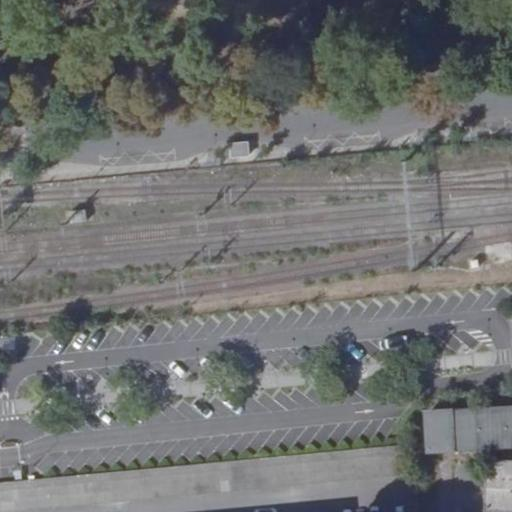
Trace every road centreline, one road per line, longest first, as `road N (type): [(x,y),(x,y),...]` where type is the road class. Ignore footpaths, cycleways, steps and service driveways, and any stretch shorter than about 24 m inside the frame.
road 1 (tertiary): [(511,100),(0,141)]
road 2 (residential): [(0,56),(213,37),(338,0)]
road 3 (unknown): [(278,511),(432,494),(444,496),(447,511)]
